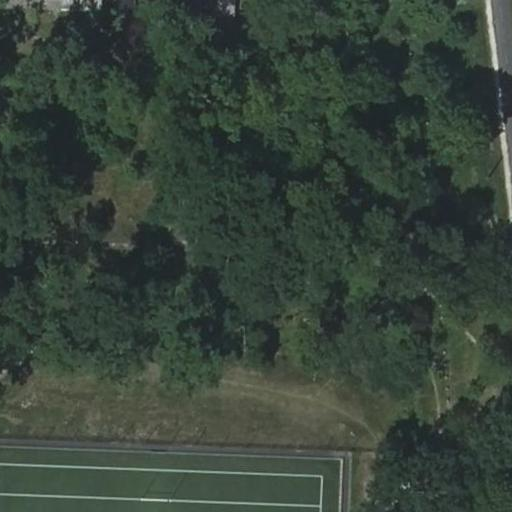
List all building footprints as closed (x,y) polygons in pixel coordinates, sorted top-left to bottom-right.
[(0,0),(0,8),(31,9),(30,0),(0,0)] [(78,0),(60,0),(61,10),(78,10),(78,0)] [(102,0),(78,0),(78,10),(102,12),(102,0)] [(115,0),(115,13),(136,14),(136,0),(115,0)] [(171,0),(151,0),(151,15),(171,16),(171,0)] [(212,0),(212,18),(235,19),(235,0),(212,0)]
